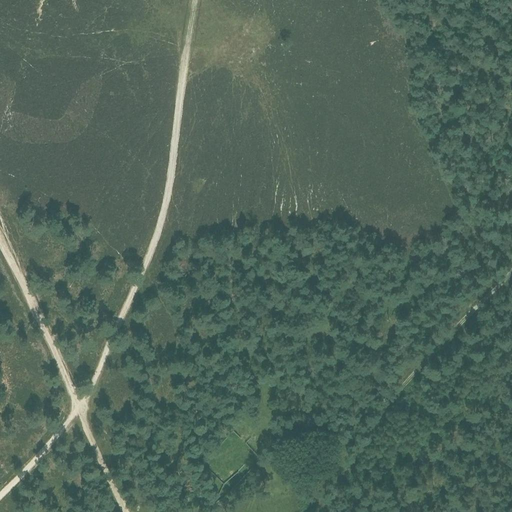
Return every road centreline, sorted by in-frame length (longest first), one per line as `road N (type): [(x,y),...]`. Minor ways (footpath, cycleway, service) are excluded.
road 1 (track): [(80,405),(166,196),(193,0)]
road 2 (track): [(0,494),(80,405),(0,233)]
road 3 (track): [(511,271),(398,391),(321,511)]
